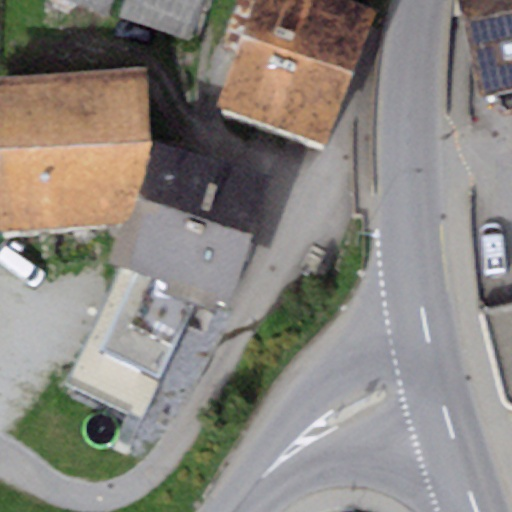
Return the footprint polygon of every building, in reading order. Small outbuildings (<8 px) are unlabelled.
[(109,0),(71,0),(104,16),(109,0)] [(207,0),(128,0),(123,18),(191,41),(207,0)] [(375,6),(358,0),(254,0),(217,107),(326,145),(375,6)] [(511,0),(457,0),(481,97),(511,89),(511,0)] [(141,69),(0,76),(0,229),(128,223),(152,148),(141,69)] [(271,177),(152,148),(128,223),(112,263),(120,266),(67,381),(141,415),(195,292),(233,307),(271,177)]
